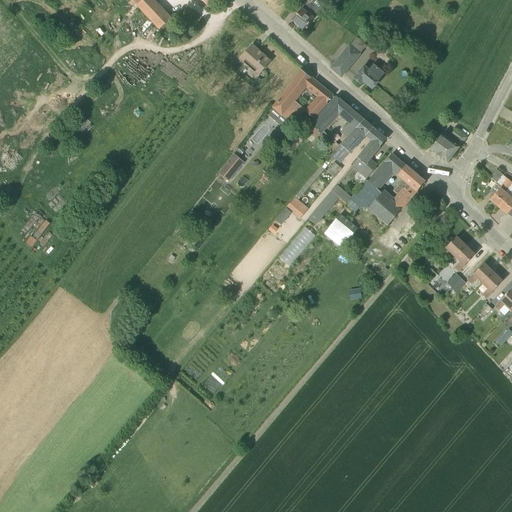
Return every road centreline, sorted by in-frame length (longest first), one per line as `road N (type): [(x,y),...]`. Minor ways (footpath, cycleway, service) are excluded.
road 1 (residential): [(455,194),(242,0)]
road 2 (track): [(66,109),(123,50),(136,43),(184,48),(239,0)]
